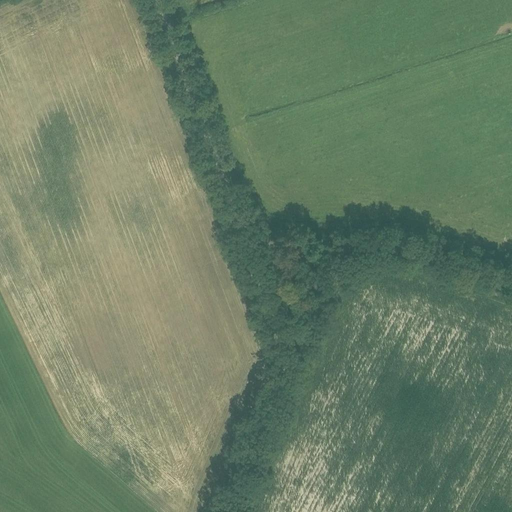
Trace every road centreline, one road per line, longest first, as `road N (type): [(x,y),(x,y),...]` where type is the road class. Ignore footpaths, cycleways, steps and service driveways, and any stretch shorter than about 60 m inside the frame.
road 1 (residential): [(250,246),(160,0)]
road 2 (unclassified): [(511,281),(422,252),(349,244)]
road 3 (unclassified): [(230,511),(290,370)]
road 4 (unclassified): [(290,370),(349,244)]
road 5 (unclassified): [(290,370),(250,246)]
